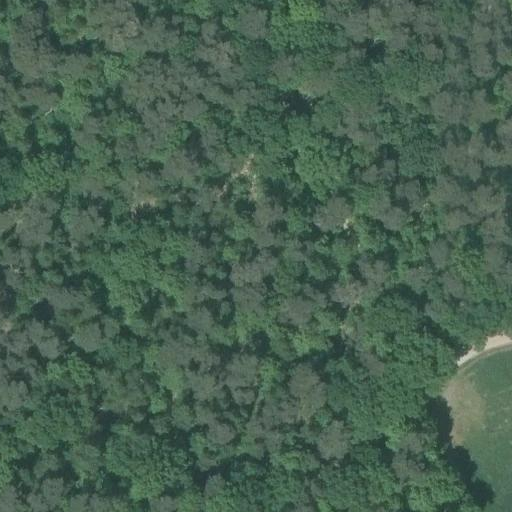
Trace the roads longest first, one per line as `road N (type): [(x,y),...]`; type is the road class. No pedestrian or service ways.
road 1 (track): [(451,363),(294,117),(290,0)]
road 2 (track): [(0,195),(294,117)]
road 3 (track): [(265,511),(354,459),(432,381)]
road 4 (track): [(460,511),(417,395)]
